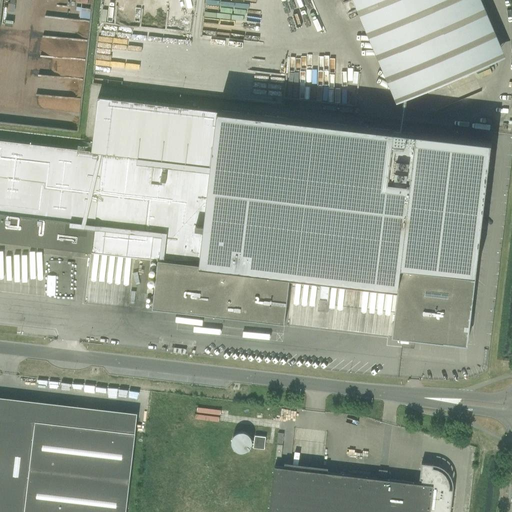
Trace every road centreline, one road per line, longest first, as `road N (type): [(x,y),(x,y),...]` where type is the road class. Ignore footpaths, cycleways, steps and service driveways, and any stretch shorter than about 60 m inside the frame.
road 1 (unclassified): [(442,400),(0,346)]
road 2 (unknown): [(319,0),(368,92),(410,102),(442,98),(484,76),(500,34),(495,0)]
road 3 (unknown): [(62,354),(64,322),(77,315),(319,343)]
